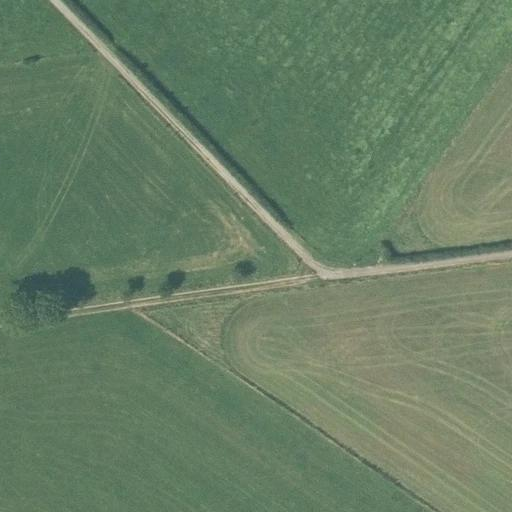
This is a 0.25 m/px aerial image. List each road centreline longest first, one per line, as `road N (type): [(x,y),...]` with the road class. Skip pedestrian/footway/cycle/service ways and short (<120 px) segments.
road 1 (track): [(62,0),(322,269)]
road 2 (track): [(0,319),(322,269)]
road 3 (track): [(322,269),(511,242)]
